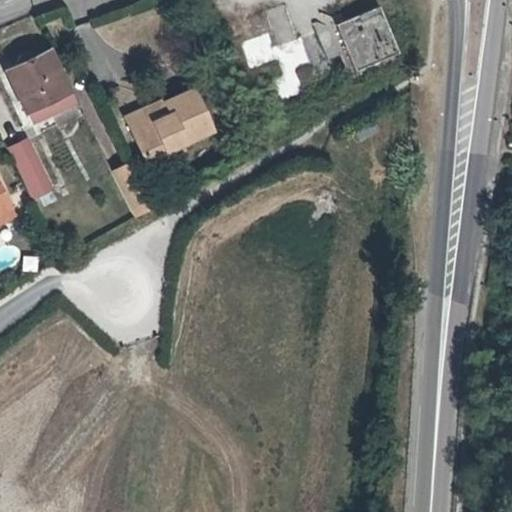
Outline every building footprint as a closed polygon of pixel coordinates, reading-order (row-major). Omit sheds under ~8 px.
[(396,51),(376,6),(334,23),(353,69),(396,51)] [(288,28),(241,43),(250,71),(278,62),(282,73),(270,77),(280,106),(310,96),(301,68),(312,64),(304,37),(292,41),(288,28)] [(30,110),(36,122),(74,104),(49,52),(36,59),(33,52),(27,49),(18,53),(16,59),(19,65),(6,72),(25,113),(30,110)] [(124,115),(144,162),(219,131),(199,84),(124,115)] [(12,148),(28,180),(43,173),(27,140),(12,148)] [(164,202),(138,159),(112,172),(133,215),(164,202)] [(43,173),(28,180),(35,195),(50,188),(43,173)] [(0,223),(15,216),(0,184),(0,223)] [(30,276),(47,267),(39,253),(22,262),(30,276)]
